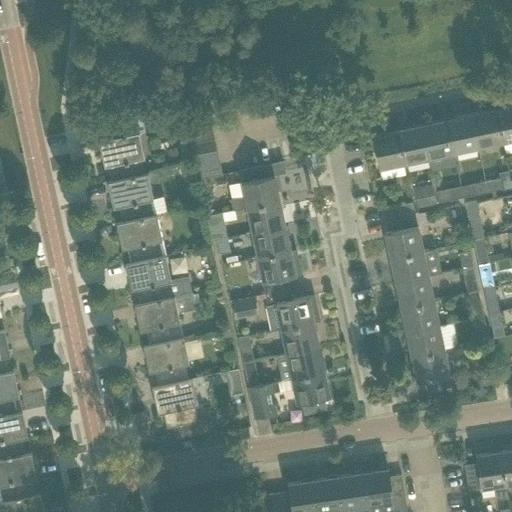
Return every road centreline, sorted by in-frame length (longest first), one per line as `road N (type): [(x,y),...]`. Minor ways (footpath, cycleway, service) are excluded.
road 1 (tertiary): [(101,481),(1,0)]
road 2 (residential): [(374,427),(338,249),(350,226),(330,122)]
road 3 (residential): [(101,481),(374,427)]
